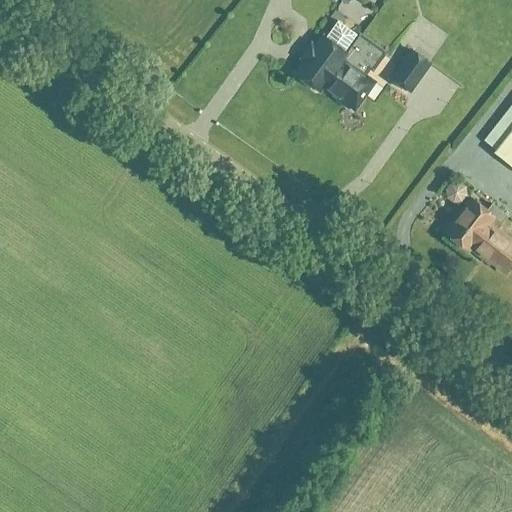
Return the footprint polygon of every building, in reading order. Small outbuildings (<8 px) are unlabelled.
[(444,24),(459,4),(454,0),(433,0),(426,9),(444,24)] [(329,31),(351,44),(360,29),(339,16),(329,31)] [(359,35),(346,53),(323,86),(339,97),(337,99),(349,108),(351,106),(355,109),(373,83),(353,68),(370,43),(359,35)] [(323,86),(346,53),(324,37),(297,74),(300,76),(300,80),(307,85),(310,83),(320,90),(323,86)] [(430,63),(411,50),(391,78),(410,91),(430,63)] [(511,128),(493,152),(511,166),(511,128)] [(486,210),(471,198),(445,231),(468,249),(470,248),(499,209),(491,203),(486,210)] [(470,248),(481,256),(482,255),(505,273),(511,264),(511,240),(496,229),(507,215),(499,209),(470,248)]
